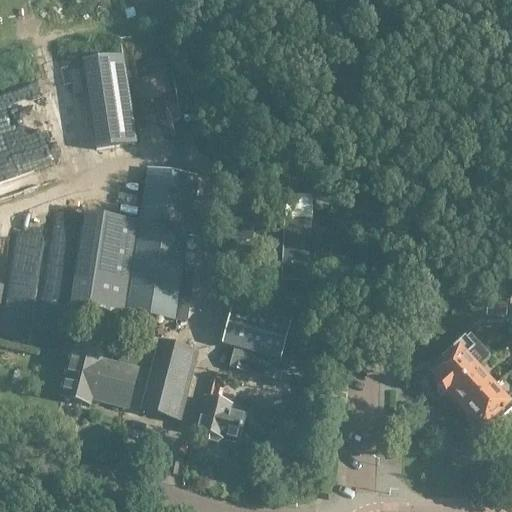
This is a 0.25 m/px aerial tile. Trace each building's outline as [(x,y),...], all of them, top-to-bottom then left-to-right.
[(122,57),(82,63),(94,151),(135,146),(122,57)] [(31,111),(0,119),(0,179),(47,166),(31,111)] [(145,171),(124,315),(174,323),(174,322),(185,324),(188,308),(193,275),(181,273),(196,178),(145,171)] [(191,213),(187,238),(198,239),(202,215),(191,213)] [(84,216),(69,314),(88,317),(86,332),(118,337),(136,224),(84,216)] [(328,216),(314,216),(314,221),(284,220),(281,282),(312,283),(312,277),(344,279),(345,259),(358,259),(359,236),(411,238),(411,220),(359,218),(359,219),(347,219),(347,217),(333,217),(333,216),(328,216)] [(251,243),(254,224),(227,221),(225,240),(251,243)] [(224,255),(224,265),(234,265),(233,254),(224,255)] [(293,315),(234,299),(220,346),(279,362),(293,315)] [(505,305),(485,305),(485,317),(505,317),(505,305)] [(159,321),(158,321),(157,321),(156,322),(155,322),(154,323),(153,324),(153,325),(153,326),(154,327),(154,328),(155,329),(156,330),(157,330),(158,330),(159,330),(160,329),(161,328),(162,328),(162,327),(162,326),(162,325),(162,324),(161,323),(161,322),(160,322),(159,321)] [(476,371),(488,359),(475,346),(472,349),(463,339),(440,360),(444,364),(429,377),(436,385),(434,386),(437,389),(436,392),(441,397),(444,397),(446,399),(448,398),(448,397),(476,371)] [(197,354),(159,344),(141,414),(179,424),(197,354)] [(106,359),(73,351),(61,399),(89,406),(90,401),(126,410),(136,372),(135,372),(138,360),(120,355),(117,367),(105,364),(106,359)] [(281,367),(233,354),(229,371),(241,374),(242,370),(266,376),(264,381),(277,384),(281,367)] [(462,413),(463,415),(492,388),(476,371),(448,397),(448,398),(454,405),(454,408),(459,413),(462,413)] [(492,388),(463,415),(465,416),(464,419),(469,424),(472,424),(479,432),(494,419),(498,423),(511,409),(511,394),(504,402),(492,388)] [(231,407),(204,400),(195,433),(237,444),(244,418),(229,414),(231,407)] [(113,462),(120,464),(122,456),(114,454),(113,462)]
